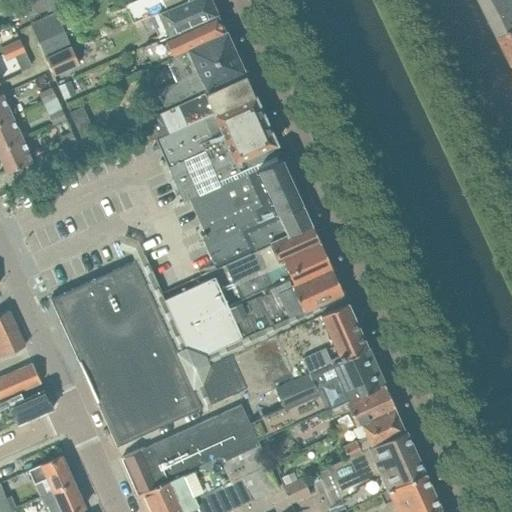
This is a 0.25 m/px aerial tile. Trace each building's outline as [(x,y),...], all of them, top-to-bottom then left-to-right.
[(45,0),(50,11),(58,8),(55,0),(45,0)] [(183,0),(134,0),(125,4),(133,21),(149,15),(166,7),(183,0)] [(159,38),(184,26),(216,12),(210,0),(183,0),(166,7),(149,15),(159,38)] [(511,0),(480,0),(499,37),(511,30),(511,0)] [(62,26),(79,18),(72,5),(57,12),(62,26)] [(65,33),(62,26),(57,12),(31,23),(39,44),(65,33)] [(152,65),(166,59),(188,48),(225,31),(216,12),(184,26),(159,38),(143,45),(152,65)] [(21,16),(4,19),(6,29),(23,26),(21,16)] [(511,63),(511,30),(499,37),(511,63)] [(206,87),(243,71),(225,31),(188,48),(166,59),(176,82),(157,90),(164,106),(206,87)] [(44,56),(71,45),(65,33),(39,44),(44,56)] [(15,56),(25,52),(20,40),(10,45),(15,56)] [(5,60),(14,56),(15,56),(10,45),(0,49),(5,60)] [(53,76),(79,64),(71,45),(44,56),(53,76)] [(150,126),(155,138),(254,95),(245,76),(135,125),(138,132),(150,126)] [(60,105),(72,101),(67,87),(55,90),(60,105)] [(0,94),(0,120),(12,116),(12,115),(7,106),(2,94),(0,94)] [(189,199),(282,158),(254,95),(155,138),(183,201),(189,199)] [(81,137),(94,132),(84,106),(71,111),(81,137)] [(53,125),(66,119),(61,109),(48,115),(53,125)] [(0,147),(22,138),(12,116),(0,120),(0,147)] [(62,147),(76,141),(71,131),(58,138),(62,147)] [(0,158),(6,172),(24,164),(32,160),(22,138),(0,147),(0,158)] [(206,246),(301,203),(302,202),(282,158),(189,199),(205,231),(200,233),(206,246)] [(303,206),(301,203),(206,246),(217,268),(226,264),(312,224),(303,205),(303,206)] [(235,284),(284,262),(321,245),(312,224),(226,264),(235,284)] [(284,262),(235,284),(241,299),(291,277),(294,283),(331,266),(321,245),(284,262)] [(50,298),(76,357),(84,374),(86,380),(87,380),(101,412),(116,446),(202,407),(210,404),(201,384),(193,387),(192,386),(187,385),(183,375),(174,356),(176,352),(177,352),(161,316),(160,314),(159,315),(155,313),(142,284),(144,280),(136,261),(135,260),(50,298)] [(343,292),(331,266),(294,283),(291,277),(241,299),(240,300),(228,305),(177,329),(185,348),(205,355),(230,344),(243,338),(275,324),(343,292)] [(177,329),(228,305),(215,276),(182,291),(164,299),(177,329)] [(349,306),(314,322),(332,362),(367,346),(349,306)] [(0,356),(7,354),(25,346),(8,310),(0,313),(0,356)] [(201,382),(201,383),(201,384),(210,404),(229,395),(240,390),(246,388),(251,399),(277,386),(310,371),(331,362),(332,362),(314,322),(292,332),(271,341),(253,349),(246,347),(225,357),(210,364),(209,363),(208,363),(208,364),(209,365),(202,382),(201,382)] [(384,382),(367,346),(332,362),(331,362),(310,371),(277,386),(286,406),(250,423),(258,440),(325,410),(324,409),(348,398),(348,399),(384,382)] [(0,400),(23,390),(41,382),(32,363),(0,377),(0,400)] [(394,406),(384,382),(348,399),(348,398),(324,409),(325,410),(329,418),(350,409),(356,424),(361,421),(394,406)] [(0,412),(7,428),(17,424),(52,408),(44,389),(0,408),(0,412)] [(138,494),(258,440),(250,423),(242,404),(143,448),(143,447),(122,457),(138,494)] [(370,446),(405,430),(394,406),(361,421),(368,439),(358,444),(356,440),(342,446),(347,457),(370,446)] [(370,446),(326,467),(345,508),(380,492),(388,489),(424,472),(405,430),(370,446)] [(146,511),(225,511),(280,488),(258,440),(138,494),(146,511)] [(73,481),(62,455),(28,470),(34,483),(46,478),(52,490),(73,481)] [(424,472),(388,489),(380,492),(385,502),(392,499),(398,511),(429,511),(440,507),(424,472)] [(290,504),(311,495),(303,477),(282,486),(290,504)] [(46,511),(83,511),(82,507),(84,506),(73,481),(52,490),(52,491),(39,496),(46,511)] [(6,498),(0,484),(0,511),(4,511),(9,510),(16,507),(12,499),(11,496),(6,498)]
